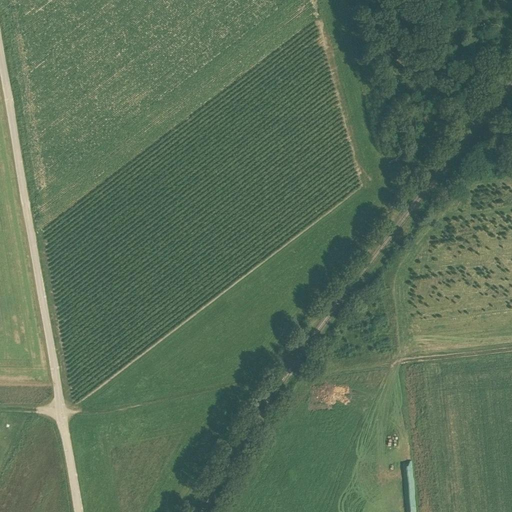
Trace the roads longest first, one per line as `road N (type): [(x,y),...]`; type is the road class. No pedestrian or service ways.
road 1 (track): [(260,384),(385,200),(340,0)]
road 2 (track): [(0,32),(64,413)]
road 3 (track): [(0,411),(55,414),(238,389)]
road 4 (track): [(316,374),(511,349)]
